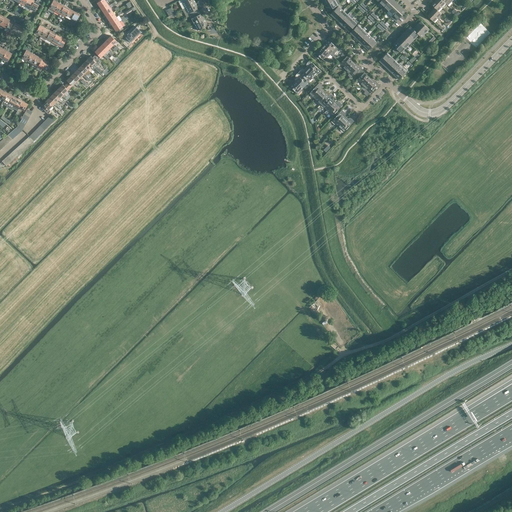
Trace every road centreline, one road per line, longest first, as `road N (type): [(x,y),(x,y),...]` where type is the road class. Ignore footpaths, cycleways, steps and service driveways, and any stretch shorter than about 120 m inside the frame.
road 1 (track): [(363,326),(315,247),(291,122),(243,67),(156,34)]
road 2 (track): [(0,510),(235,414),(346,352)]
road 3 (tertiary): [(221,511),(456,369),(511,344)]
road 4 (motorway): [(349,511),(511,412)]
road 5 (track): [(346,352),(394,336),(511,270)]
road 6 (residential): [(0,78),(34,98),(101,29),(81,0)]
road 7 (motorway): [(456,424),(311,511)]
road 8 (tertiary): [(511,39),(434,113),(417,110),(387,81)]
road 9 (motorway): [(381,511),(509,433)]
